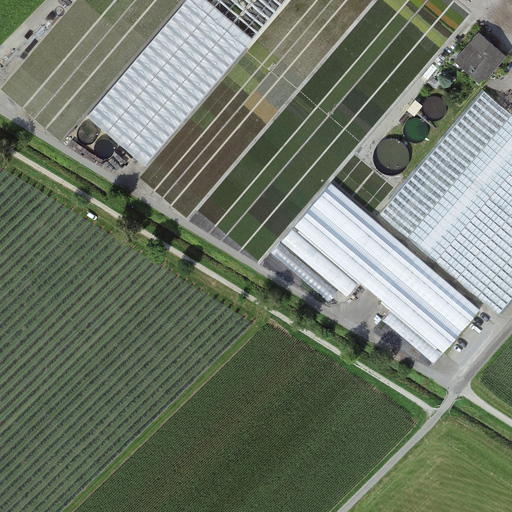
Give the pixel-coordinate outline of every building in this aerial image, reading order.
[(150,165),(288,0),(187,0),(90,115),(150,165)] [(509,57),(482,30),(455,57),(482,84),(509,57)] [(436,70),(434,82),(442,84),(445,71),(436,70)] [(511,110),(511,111),(487,89),(381,214),(501,314),(511,301),(511,110)] [(417,99),(409,110),(417,116),(425,104),(417,99)] [(385,169),(404,161),(395,137),(375,145),(385,169)] [(481,309),(334,183),(295,229),(442,355),(481,309)]
